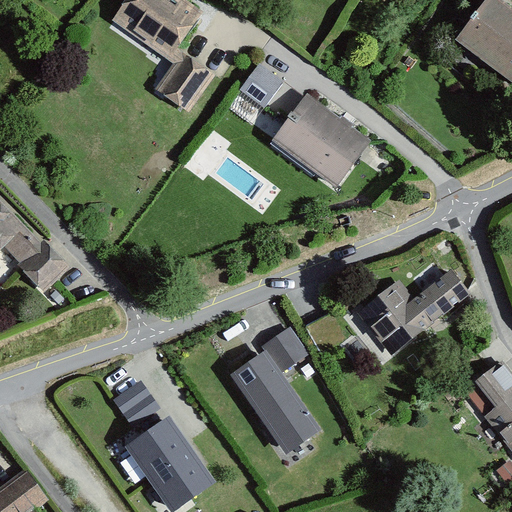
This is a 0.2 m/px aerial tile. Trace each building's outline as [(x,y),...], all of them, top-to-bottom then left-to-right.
[(182,0),(131,0),(116,24),(168,59),(200,12),(182,0)] [(511,11),(496,0),(487,0),(457,42),(511,83),(511,11)] [(182,52),(157,88),(191,112),(218,77),(182,52)] [(262,65),(244,88),(268,107),(288,81),(262,65)] [(374,146),(309,99),(274,147),(339,194),(374,146)] [(0,199),(0,256),(6,250),(24,268),(46,244),(0,199)] [(50,246),(24,271),(44,291),(73,267),(50,246)] [(402,284),(361,316),(394,359),(473,299),(454,275),(417,303),(402,284)] [(270,355),(236,377),(287,458),(321,437),(270,355)] [(511,371),(505,364),(480,384),(502,412),(488,423),(511,451),(511,371)] [(142,379),(115,400),(135,426),(162,405),(142,379)] [(128,446),(170,511),(174,511),(215,482),(173,417),(128,446)] [(511,460),(499,469),(510,485),(511,484),(511,460)] [(0,511),(36,511),(48,504),(26,474),(0,493),(0,511)]
